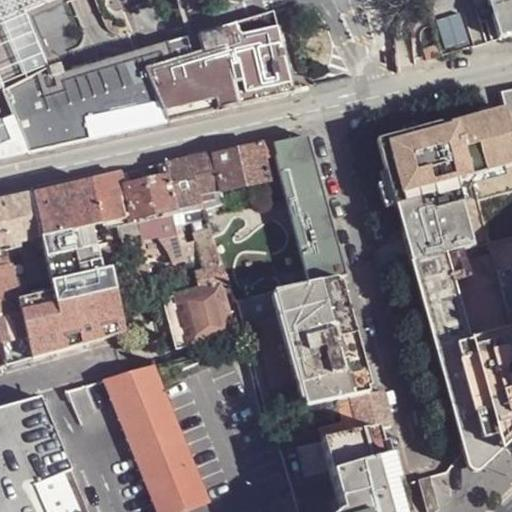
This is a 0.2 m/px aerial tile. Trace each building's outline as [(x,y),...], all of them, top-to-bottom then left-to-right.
[(51,81),(24,14),(56,0),(0,0),(0,160),(28,154),(4,95),(51,81)] [(511,0),(486,0),(499,40),(511,36),(511,0)] [(274,13),(138,55),(51,81),(4,95),(28,154),(292,95),(274,13)] [(511,88),(501,91),(506,110),(511,133),(511,265),(496,269),(511,330),(511,88)] [(511,265),(511,133),(506,110),(441,128),(442,136),(430,139),(429,135),(420,130),(376,142),(395,212),(416,286),(496,269),(511,265)] [(442,136),(441,128),(440,125),(420,130),(429,135),(430,139),(442,136)] [(331,282),(346,279),(306,138),(272,145),(274,154),(307,286),(331,282)] [(272,145),(271,141),(186,159),(201,203),(206,218),(223,213),(219,196),(276,182),(270,162),(265,164),(263,157),(274,154),(272,145)] [(201,203),(186,159),(162,165),(165,175),(150,178),(148,168),(121,175),(131,218),(126,219),(127,224),(137,222),(140,235),(141,240),(176,232),(171,209),(201,203)] [(162,165),(148,168),(150,178),(165,175),(162,165)] [(90,182),(100,225),(112,222),(126,219),(131,218),(121,175),(90,182)] [(90,182),(30,195),(39,237),(4,245),(30,359),(125,331),(103,240),(100,225),(90,182)] [(39,237),(30,195),(0,202),(0,245),(4,245),(39,237)] [(117,231),(119,235),(120,239),(140,235),(137,222),(127,224),(126,219),(112,222),(114,231),(117,231)] [(100,225),(103,240),(119,235),(117,231),(114,231),(112,222),(100,225)] [(200,274),(223,269),(211,235),(191,240),(200,274)] [(0,351),(3,366),(30,359),(4,245),(0,245),(0,351)] [(140,268),(128,270),(131,281),(142,278),(142,277),(140,268)] [(219,286),(228,284),(223,269),(200,274),(196,275),(200,290),(219,286)] [(474,473),(478,473),(511,440),(511,330),(496,269),(416,286),(464,459),(467,468),(468,471),(470,473),(472,473),(474,473)] [(336,402),(363,397),(361,390),(332,287),(331,282),(307,286),(236,301),(257,376),(267,414),(336,402)] [(234,334),(219,286),(200,290),(176,295),(176,297),(188,345),(188,346),(234,334)] [(332,287),(361,390),(364,389),(335,286),(332,287)] [(188,345),(176,297),(166,299),(178,347),(188,345)] [(181,511),(207,502),(152,366),(152,365),(135,370),(101,379),(125,440),(149,496),(155,511),(181,511)] [(377,429),(392,426),(383,393),(363,397),(336,402),(344,431),(338,432),(339,437),(377,429)] [(85,511),(38,397),(0,407),(0,511),(85,511)] [(278,451),(284,450),(286,449),(284,443),(275,415),(267,416),(276,451),(278,451)] [(400,511),(377,429),(339,437),(292,448),(286,449),(284,450),(301,511),(400,511)]
